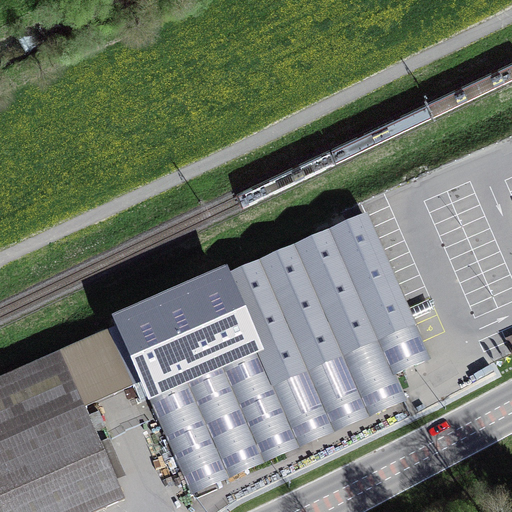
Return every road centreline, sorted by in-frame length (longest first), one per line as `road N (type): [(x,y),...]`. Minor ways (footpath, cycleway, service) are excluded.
road 1 (track): [(511,17),(0,261)]
road 2 (primary): [(322,511),(511,412)]
